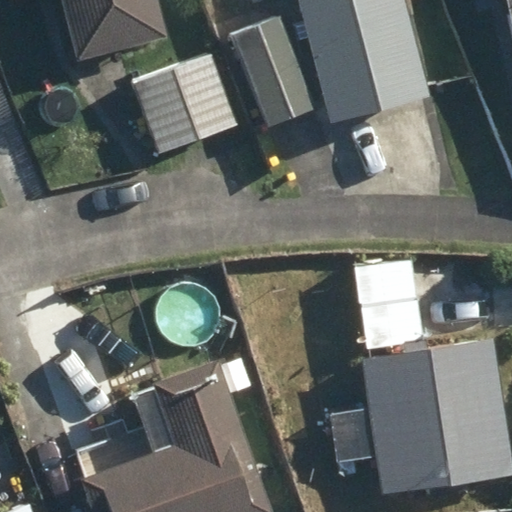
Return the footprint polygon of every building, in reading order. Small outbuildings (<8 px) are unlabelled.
[(62,0),(79,59),(169,36),(158,0),(62,0)] [(300,0),(333,120),(429,95),(404,0),(300,0)] [(234,35),(267,125),(313,108),(281,18),(234,35)] [(136,84),(161,153),(237,126),(212,57),(136,84)] [(378,455),(383,492),(511,472),(511,455),(494,340),(426,351),(412,256),(359,264),(371,359),(364,360),(371,408),(332,413),(340,462),(378,455)] [(83,477),(95,511),(272,511),(219,359),(155,382),(156,388),(134,396),(153,451),(83,477)]
